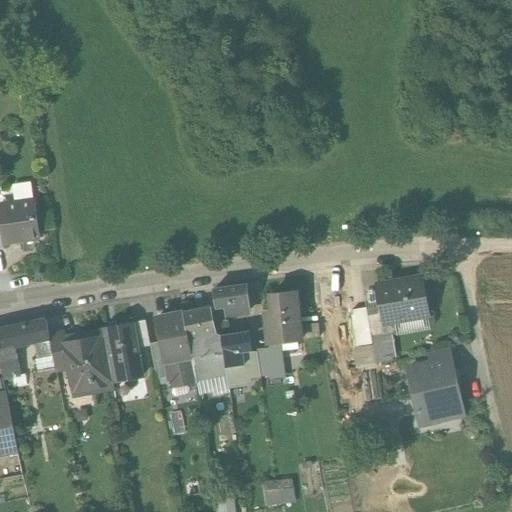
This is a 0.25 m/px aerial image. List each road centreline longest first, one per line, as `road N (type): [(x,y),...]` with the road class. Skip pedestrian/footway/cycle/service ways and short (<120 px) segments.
road 1 (residential): [(0,304),(259,260),(455,247)]
road 2 (track): [(455,247),(511,497)]
